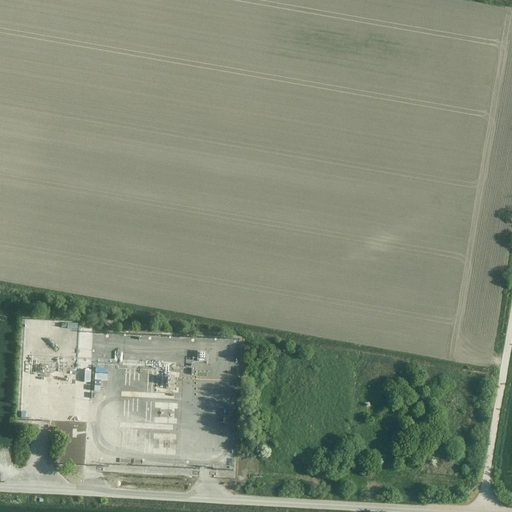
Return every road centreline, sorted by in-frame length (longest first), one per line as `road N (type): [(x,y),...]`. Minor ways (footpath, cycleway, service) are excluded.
road 1 (unclassified): [(450,511),(0,486)]
road 2 (unclassified): [(511,329),(485,511)]
